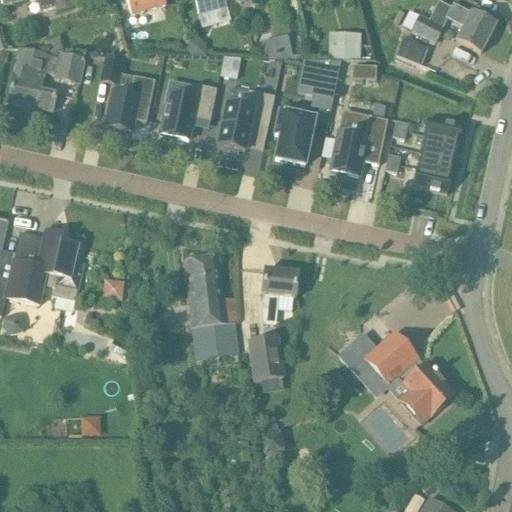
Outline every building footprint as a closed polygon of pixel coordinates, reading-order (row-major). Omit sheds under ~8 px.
[(0,0),(0,2),(2,12),(10,10),(37,3),(39,15),(55,10),(56,16),(74,12),(70,0),(0,0)] [(125,0),(131,19),(148,14),(164,9),(161,0),(125,0)] [(192,0),(198,19),(226,12),(222,0),(192,0)] [(261,7),(258,0),(236,0),(241,13),(261,7)] [(451,11),(438,4),(429,23),(419,18),(419,19),(409,14),(401,29),(411,34),(411,35),(435,48),(448,22),(464,30),(457,45),(477,55),(491,27),(453,8),(451,11)] [(290,38),(261,41),(264,64),(293,60),(290,38)] [(200,41),(188,44),(191,59),(205,60),(205,47),(200,41)] [(427,53),(402,44),(396,60),(421,70),(427,53)] [(360,49),(330,48),(330,64),(360,65),(360,49)] [(54,117),(58,97),(41,93),(44,77),(55,79),(54,83),(80,89),(85,63),(86,57),(76,55),(75,61),(48,55),(47,59),(20,53),(9,108),(54,117)] [(239,62),(223,61),(219,80),(235,83),(239,62)] [(105,62),(100,86),(116,89),(121,66),(105,62)] [(320,65),(312,100),(310,111),(330,115),(340,66),(320,65)] [(376,70),(352,69),(351,83),(375,84),(376,70)] [(108,91),(100,126),(128,132),(130,120),(141,122),(150,81),(129,77),(125,95),(108,91)] [(166,99),(158,138),(186,144),(191,121),(209,125),(216,94),(197,90),(194,105),(166,99)] [(236,155),(244,157),(249,132),(266,136),(273,104),(247,98),(243,116),(224,112),(216,150),(224,152),(223,156),(235,158),(236,155)] [(279,140),(274,163),(304,169),(314,122),(279,115),(274,138),(279,140)] [(411,120),(407,138),(443,146),(447,128),(411,120)] [(338,135),(330,175),(358,180),(361,166),(377,170),(387,125),(371,121),(366,142),(338,135)] [(400,128),(387,125),(386,133),(398,136),(400,128)] [(398,136),(386,133),(384,141),(396,144),(398,136)] [(443,146),(407,138),(404,155),(439,163),(443,146)] [(439,163),(404,155),(400,172),(435,179),(439,163)] [(392,161),(380,158),(378,167),(391,169),(392,161)] [(391,169),(378,167),(377,175),(389,177),(391,169)] [(435,179),(400,172),(396,189),(431,196),(435,179)] [(1,254),(0,256),(0,318),(1,319),(5,301),(39,309),(45,281),(56,283),(52,300),(74,305),(83,268),(74,266),(78,250),(62,246),(64,238),(46,233),(38,268),(25,266),(26,261),(1,254)] [(223,303),(217,261),(184,265),(196,362),(238,357),(234,326),(238,326),(235,301),(223,303)] [(261,298),(263,299),(261,315),(263,328),(275,329),(278,300),(294,302),(297,277),(264,273),(261,298)] [(120,304),(122,286),(104,284),(102,302),(120,304)] [(17,336),(23,334),(23,330),(23,325),(21,321),(19,317),(15,317),(11,317),(7,319),(3,320),(3,324),(3,327),(3,331),(5,334),(6,337),(12,337),(17,336)] [(357,372),(382,398),(397,383),(409,396),(399,404),(422,429),(443,409),(441,406),(453,396),(426,367),(419,374),(413,368),(418,364),(394,338),(375,356),(359,338),(336,359),(352,376),(357,372)] [(262,385),(282,382),(284,382),(278,340),(247,344),(253,386),(262,385)] [(123,361),(128,350),(129,349),(115,341),(108,353),(122,361),(123,361)] [(136,354),(128,350),(123,361),(130,365),(136,354)] [(278,436),(269,439),(272,451),(281,448),(278,436)] [(236,466),(250,464),(247,445),(233,447),(236,466)] [(428,499),(437,492),(431,484),(422,491),(428,499)] [(445,511),(429,503),(423,511),(445,511)]
